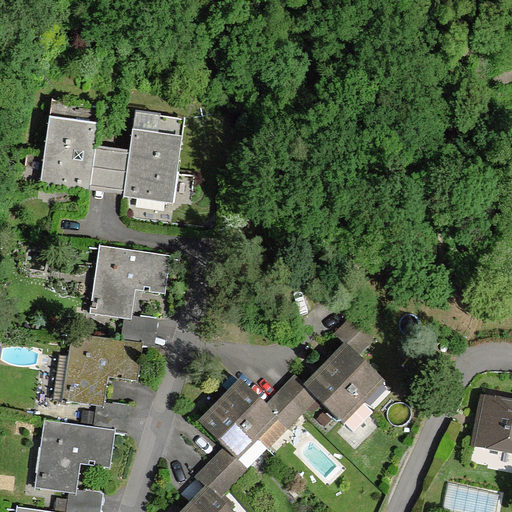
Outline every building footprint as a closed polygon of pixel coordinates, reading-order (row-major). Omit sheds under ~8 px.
[(125,198),(176,204),(192,206),(196,178),(182,177),(188,120),(137,114),(132,154),(101,150),(106,107),(53,101),(44,182),(109,190),(126,192),(125,198)] [(105,408),(106,405),(110,379),(118,379),(119,375),(125,376),(124,380),(139,383),(145,345),(157,347),(159,333),(161,321),(134,317),(137,291),(146,292),(146,288),(152,289),(152,293),(167,295),(173,258),(102,248),(92,314),(126,320),(123,342),(74,335),(64,402),(98,407),(105,408)] [(236,511),(226,502),(252,472),(241,461),(283,423),(291,432),(324,402),(348,427),(388,383),(363,355),(378,340),(354,315),(336,334),(348,348),(309,388),(296,378),(266,404),(241,381),(200,423),(226,448),(217,456),(197,477),(207,488),(183,511),(236,511)] [(511,456),(511,393),(483,388),(472,450),(511,456)] [(102,511),(103,509),(105,496),(79,491),(83,467),(112,470),(117,434),(129,435),(130,421),(132,408),(106,405),(105,408),(98,407),(95,429),(46,422),(36,490),(70,495),(67,511),(34,511),(18,510),(18,511),(102,511)]
